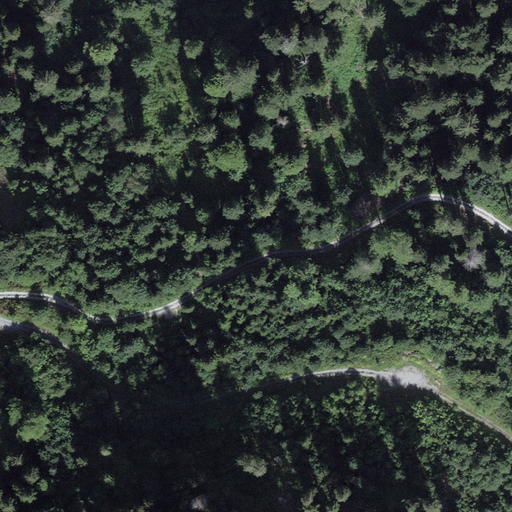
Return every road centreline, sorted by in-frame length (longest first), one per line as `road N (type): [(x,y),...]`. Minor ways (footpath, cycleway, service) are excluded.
road 1 (track): [(511,439),(427,385),(373,371),(158,405),(106,384),(48,334),(0,318)]
road 2 (track): [(511,232),(458,197),(429,195),(323,249),(263,257),(142,314),(99,318),(47,294),(0,294)]
